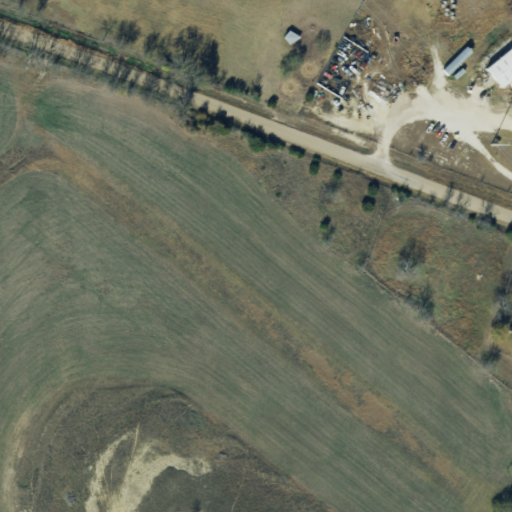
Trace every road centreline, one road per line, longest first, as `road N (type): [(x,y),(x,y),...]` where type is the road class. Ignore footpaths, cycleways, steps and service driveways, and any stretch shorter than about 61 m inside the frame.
road 1 (residential): [(0,36),(511,225)]
road 2 (residential): [(511,381),(298,346)]
